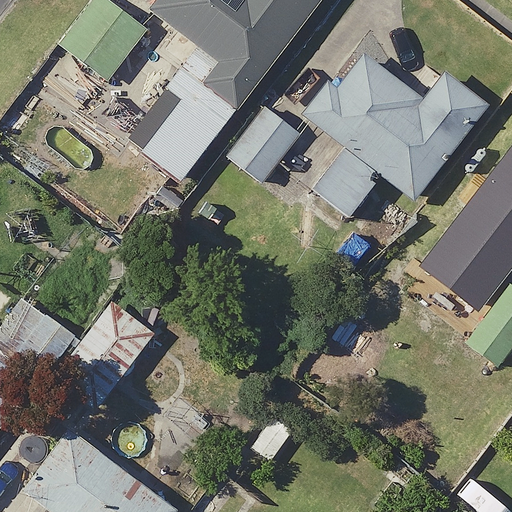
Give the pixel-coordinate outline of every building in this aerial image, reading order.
[(133,23),(99,0),(72,0),(44,40),(95,77),(133,23)] [(303,0),(139,0),(138,2),(183,38),(143,90),(157,101),(123,146),(165,179),(303,0)] [(402,92),(344,46),(294,111),(330,139),(297,182),(334,211),(367,170),(398,195),(471,102),(423,65),(402,92)] [(285,125),(250,101),(214,153),(249,177),(285,125)] [(511,252),(511,161),(491,145),(420,239),(485,288),(511,252)] [(425,256),(397,235),(362,283),(390,304),(425,256)] [(511,327),(511,290),(495,278),(452,337),(487,362),(511,327)] [(60,328),(31,367),(81,406),(140,329),(89,290),(60,328)] [(0,407),(31,367),(60,328),(15,293),(0,312),(0,407)] [(282,426),(260,410),(236,443),(259,459),(282,426)] [(154,511),(161,503),(50,420),(5,481),(46,511),(154,511)]
